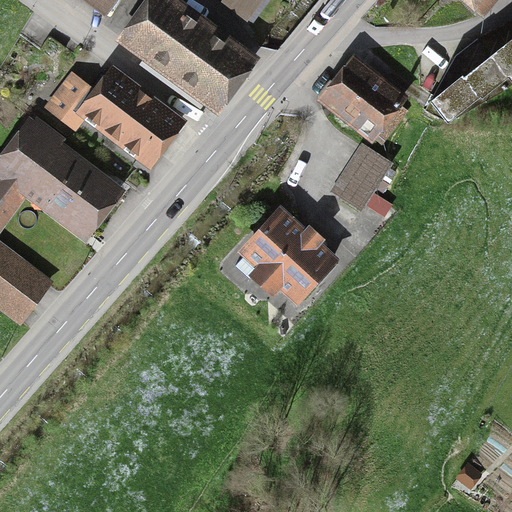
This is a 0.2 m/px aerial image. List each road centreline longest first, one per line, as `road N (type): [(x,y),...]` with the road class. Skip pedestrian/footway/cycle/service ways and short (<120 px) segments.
road 1 (secondary): [(226,139),(0,397)]
road 2 (unclassified): [(38,0),(226,139)]
road 3 (secondary): [(347,0),(226,139)]
road 4 (unknown): [(160,214),(295,322)]
